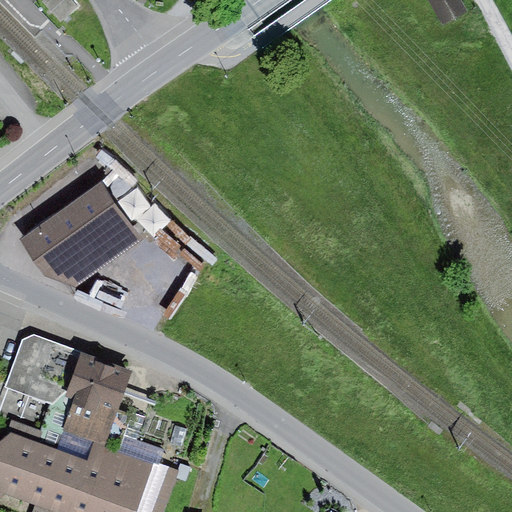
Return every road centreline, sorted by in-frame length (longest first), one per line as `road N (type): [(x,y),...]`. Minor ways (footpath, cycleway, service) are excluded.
road 1 (unclassified): [(0,278),(225,388),(401,511)]
road 2 (secondary): [(263,0),(0,194)]
